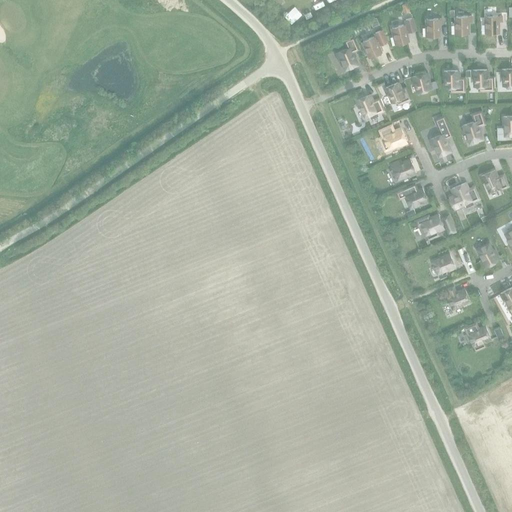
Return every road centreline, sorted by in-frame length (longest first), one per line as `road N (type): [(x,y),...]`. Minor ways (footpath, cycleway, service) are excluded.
road 1 (unclassified): [(480,511),(279,59)]
road 2 (unclassified): [(0,246),(279,59)]
